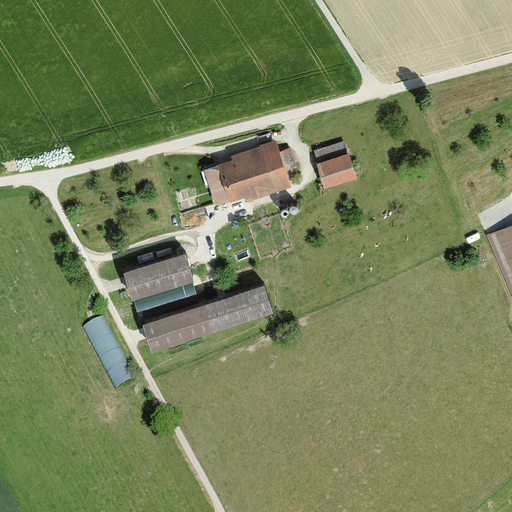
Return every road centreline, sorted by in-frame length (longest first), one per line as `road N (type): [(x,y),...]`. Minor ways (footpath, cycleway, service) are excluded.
road 1 (track): [(0,182),(77,169),(511,52)]
road 2 (track): [(41,176),(221,511)]
road 3 (track): [(86,259),(222,223),(250,203),(311,181),(293,113)]
